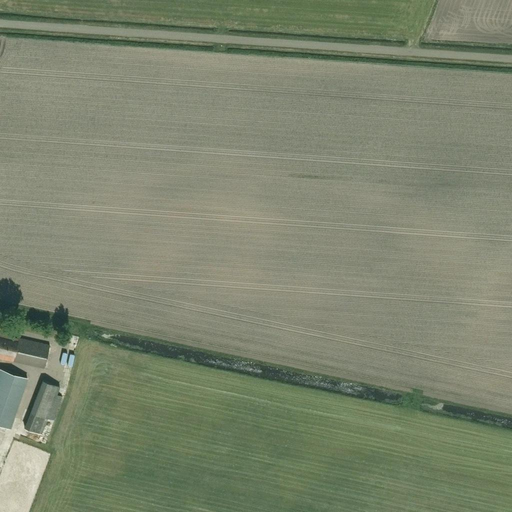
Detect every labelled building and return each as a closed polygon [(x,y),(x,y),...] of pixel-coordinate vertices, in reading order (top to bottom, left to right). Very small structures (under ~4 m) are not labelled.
[(0,356),(44,367),(49,344),(0,332),(0,356)] [(70,351),(68,362),(80,365),(83,353),(70,351)] [(25,377),(0,367),(0,423),(8,426),(25,377)] [(47,418),(48,418),(57,395),(60,386),(42,379),(23,427),(41,434),(47,418)] [(53,420),(62,396),(57,395),(48,418),(53,420)] [(26,484),(40,449),(20,441),(5,479),(12,481),(13,479),(26,484)]
